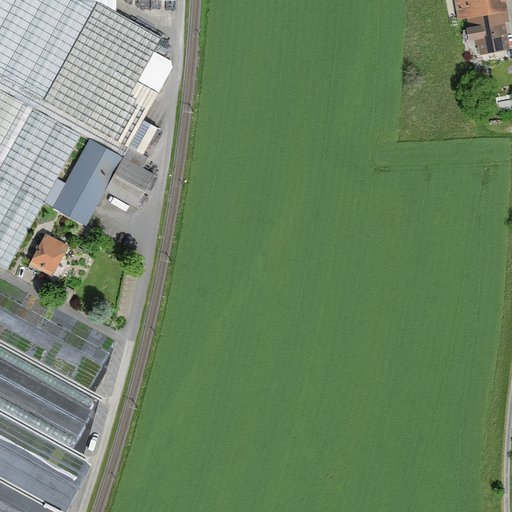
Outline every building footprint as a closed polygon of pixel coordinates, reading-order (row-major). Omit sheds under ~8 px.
[(161,42),(83,0),(0,0),(0,271),(2,272),(81,128),(106,142),(161,42)] [(500,0),(501,0),(450,0),(454,21),(467,18),(502,12),(500,0)] [(461,43),(471,41),(474,56),(509,49),(502,12),(467,18),(468,27),(459,29),(461,43)] [(500,108),(511,104),(511,92),(497,96),(500,108)] [(153,173),(87,138),(49,210),(83,228),(103,190),(135,206),(153,173)] [(68,247),(42,234),(25,266),(51,279),(68,247)]
